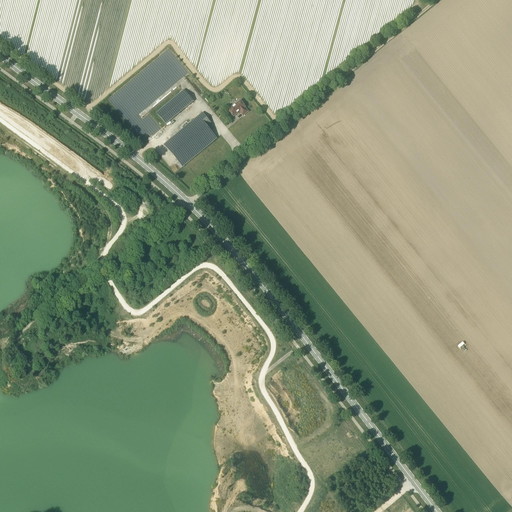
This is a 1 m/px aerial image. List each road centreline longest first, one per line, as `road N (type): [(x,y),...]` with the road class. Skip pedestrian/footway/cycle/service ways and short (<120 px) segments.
road 1 (track): [(0,120),(124,215),(104,267),(132,312),(214,265),(269,332),(262,381),(312,486),(300,511)]
road 2 (secondary): [(436,511),(269,295),(187,203),(0,55)]
road 3 (track): [(434,0),(187,203)]
